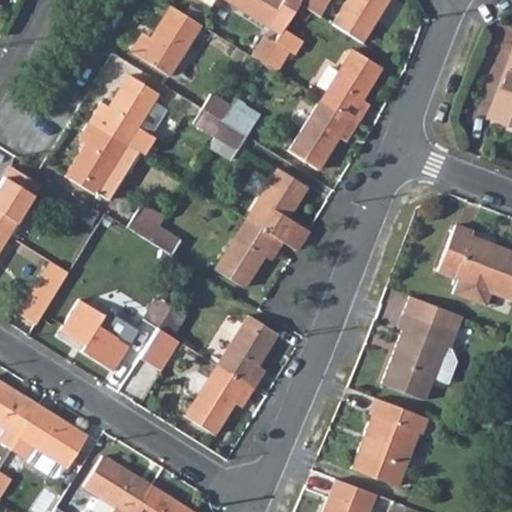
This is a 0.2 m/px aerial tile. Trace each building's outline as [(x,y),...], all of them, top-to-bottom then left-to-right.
[(226,0),(280,34),(299,4),(301,0),(226,0)] [(301,0),(299,4),(319,16),(329,0),(301,0)] [(342,0),(328,22),(362,43),(388,0),(342,0)] [(171,8),(170,8),(146,47),(139,43),(132,54),(168,77),(200,26),(171,8)] [(353,51),(321,101),(357,124),(364,114),(356,109),(381,70),(353,51)] [(498,104),(493,119),(511,126),(511,52),(505,70),(510,72),(498,104)] [(96,111),(88,122),(125,145),(144,157),(154,140),(136,128),(157,95),(128,76),(103,116),(96,111)] [(209,95),(200,110),(224,124),(232,110),(209,95)] [(357,124),(321,101),(288,152),(317,170),(343,129),(351,134),(357,124)] [(200,110),(191,123),(215,138),(224,124),(200,110)] [(232,110),(224,124),(246,138),(254,125),(232,110)] [(125,145),(88,122),(83,132),(91,137),(64,178),(93,196),(125,145)] [(224,124),(215,138),(236,152),(246,138),(224,124)] [(0,229),(9,235),(39,187),(11,169),(0,185),(0,229)] [(278,170),(247,220),(283,242),(296,250),(306,235),(298,230),(301,224),(288,216),(306,188),(278,170)] [(85,201),(77,214),(99,228),(107,215),(85,201)] [(283,242),(247,220),(214,271),(242,289),(268,248),(276,253),(283,242)] [(151,239),(149,241),(171,255),(181,240),(159,226),(151,239)] [(0,249),(9,235),(0,229),(0,249)] [(455,230),(438,274),(459,281),(453,295),(487,308),(492,294),(511,301),(511,255),(499,250),(498,252),(470,242),(473,236),(455,230)] [(55,264),(40,286),(55,296),(56,295),(70,273),(57,265),(55,264)] [(40,286),(21,317),(36,326),(55,296),(40,286)] [(143,320),(158,329),(172,307),(158,298),(143,320)] [(465,320),(412,300),(399,334),(404,337),(383,390),(426,406),(434,386),(446,353),(452,354),(465,320)] [(80,301),(57,337),(112,371),(129,346),(98,327),(104,316),(80,301)] [(172,307),(158,329),(172,339),(186,316),(172,307)] [(248,317),(216,366),(253,389),(259,379),(253,374),(277,335),(248,317)] [(172,339),(158,329),(144,351),(139,359),(160,372),(179,342),(172,339)] [(446,353),(434,386),(449,392),(458,368),(452,354),(446,353)] [(253,389),(216,366),(184,417),(214,435),(240,395),(246,400),(253,389)] [(0,426),(19,439),(39,408),(0,383),(0,426)] [(428,422),(375,402),(370,418),(372,420),(352,473),(399,491),(419,437),(422,438),(428,422)] [(87,439),(39,408),(19,439),(13,449),(29,459),(35,449),(66,469),(68,470),(87,439)] [(66,469),(35,449),(29,459),(28,461),(29,466),(52,481),(58,480),(66,469)] [(110,511),(133,511),(150,487),(101,457),(82,487),(99,497),(114,507),(110,511)] [(0,472),(0,497),(10,478),(0,472)] [(335,483),(324,511),(369,511),(375,498),(335,483)] [(188,511),(150,487),(133,511),(188,511)] [(110,511),(114,507),(99,497),(90,511),(91,511),(110,511)]
